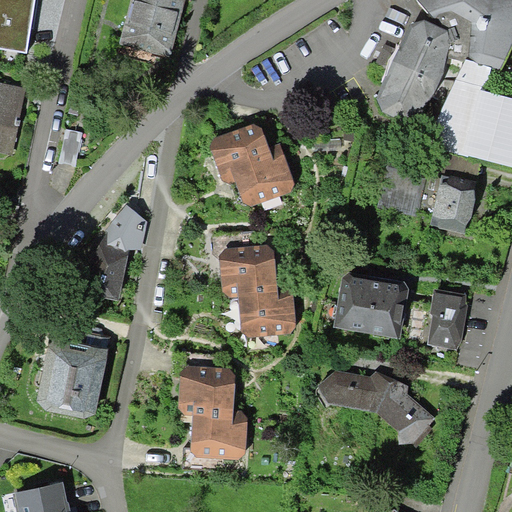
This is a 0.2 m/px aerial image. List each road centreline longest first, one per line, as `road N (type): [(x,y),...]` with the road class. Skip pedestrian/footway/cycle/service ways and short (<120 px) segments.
road 1 (residential): [(180,100),(109,469)]
road 2 (residential): [(74,0),(30,196),(32,220),(53,240)]
road 3 (residential): [(511,301),(460,511)]
road 4 (residential): [(53,240),(112,161),(180,100)]
road 5 (residential): [(180,100),(327,0)]
